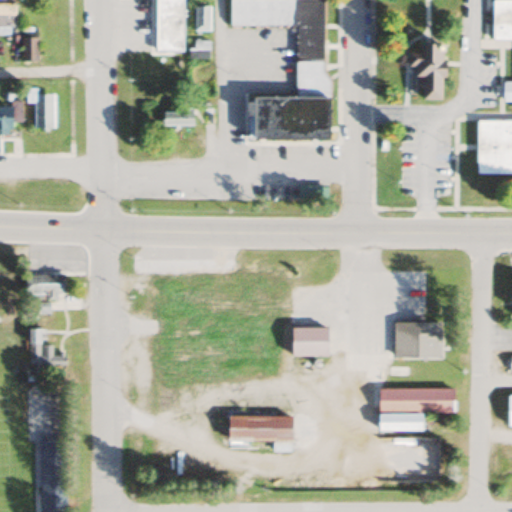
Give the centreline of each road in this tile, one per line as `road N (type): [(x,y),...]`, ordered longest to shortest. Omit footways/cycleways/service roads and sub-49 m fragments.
road 1 (tertiary): [(511,232),(0,222)]
road 2 (residential): [(107,511),(103,0)]
road 3 (residential): [(477,511),(475,232)]
road 4 (residential): [(361,172),(104,170)]
road 5 (residential): [(360,233),(361,0)]
